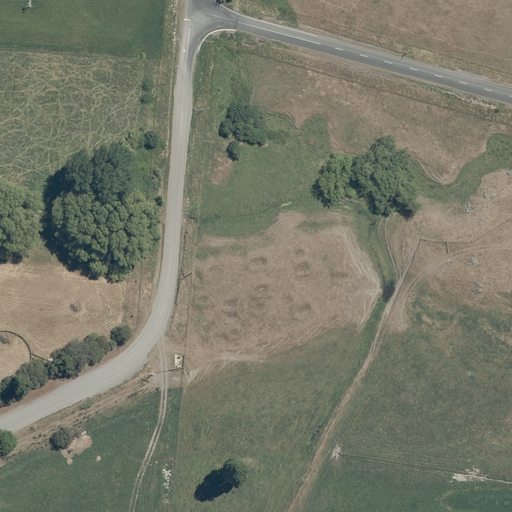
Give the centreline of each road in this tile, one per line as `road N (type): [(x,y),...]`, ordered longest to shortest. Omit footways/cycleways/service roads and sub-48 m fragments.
road 1 (unclassified): [(0,424),(95,383),(137,353),(157,323),(196,4)]
road 2 (unclassified): [(196,4),(207,14),(511,97)]
